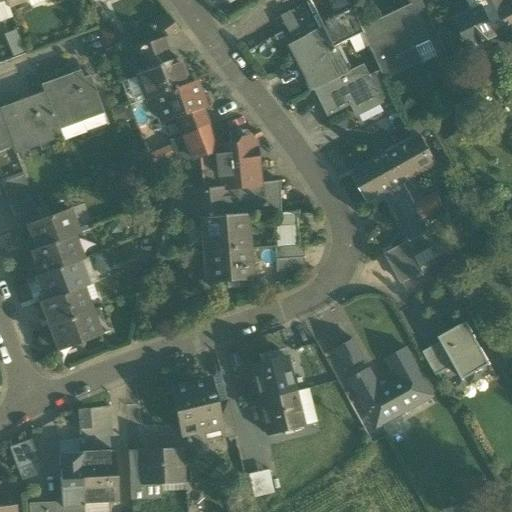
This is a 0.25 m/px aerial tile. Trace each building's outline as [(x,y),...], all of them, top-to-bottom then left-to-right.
[(5,0),(6,1),(9,9),(29,2),(28,0),(5,0)] [(311,1),(325,29),(334,48),(336,47),(352,39),(364,33),(363,31),(364,30),(348,0),(312,0),(311,1)] [(471,0),(467,2),(473,14),(482,10),(492,32),(504,26),(491,0),(471,0)] [(491,0),(504,26),(506,31),(511,28),(511,4),(511,5),(509,0),(491,0)] [(0,2),(0,23),(13,19),(9,9),(6,1),(0,2)] [(438,36),(422,1),(411,7),(414,13),(414,12),(428,42),(430,41),(438,36)] [(411,7),(382,21),(385,26),(414,13),(411,7)] [(493,34),(492,32),(482,10),(473,14),(458,21),(469,45),(477,41),(478,43),(486,39),(485,38),(493,34)] [(414,12),(414,13),(385,26),(382,21),(364,30),(363,31),(364,33),(368,42),(381,69),(386,79),(421,62),(414,48),(428,42),(414,12)] [(290,13),(280,19),(289,36),(300,31),(290,13)] [(156,22),(168,38),(180,33),(167,16),(156,22)] [(116,25),(100,32),(106,48),(123,41),(116,25)] [(349,73),(336,47),(334,48),(325,29),(291,47),(304,71),(301,73),(311,93),(315,91),(349,73)] [(12,58),(25,53),(17,30),(4,35),(12,58)] [(364,33),(352,39),(356,49),(368,42),(364,33)] [(134,49),(142,72),(170,61),(162,39),(134,49)] [(499,44),(511,72),(511,43),(510,40),(510,39),(499,44)] [(438,57),(430,41),(428,42),(414,48),(421,62),(422,65),(438,57)] [(154,98),(187,85),(187,84),(178,59),(170,61),(142,72),(136,74),(138,77),(146,100),(146,101),(154,98)] [(356,116),(383,102),(382,99),(371,78),(365,65),(349,73),(315,91),(327,116),(350,105),(356,116)] [(392,94),(382,73),(371,78),(382,99),(392,94)] [(42,87),(47,101),(55,124),(78,116),(81,123),(103,115),(90,79),(75,85),(72,76),(42,87)] [(134,105),(146,100),(138,77),(125,81),(134,105)] [(187,84),(187,85),(154,98),(163,124),(176,119),(202,110),(205,109),(195,82),(187,84)] [(29,99),(0,109),(0,112),(13,148),(35,140),(38,148),(61,139),(58,131),(55,124),(47,101),(32,107),(29,99)] [(128,122),(122,105),(109,110),(115,127),(128,122)] [(176,119),(182,136),(208,127),(202,110),(176,119)] [(0,152),(13,148),(0,112),(0,152)] [(55,124),(58,131),(81,123),(78,116),(55,124)] [(429,116),(406,127),(412,140),(435,127),(429,116)] [(58,131),(61,139),(62,141),(84,133),(81,123),(58,131)] [(217,149),(208,127),(182,136),(191,160),(198,157),(198,156),(217,149)] [(179,162),(191,160),(182,136),(171,140),(179,162)] [(422,137),(387,156),(403,183),(410,179),(437,164),(422,137)] [(199,167),(202,191),(253,185),(252,175),(258,175),(254,144),(248,138),(217,149),(198,156),(198,157),(199,167)] [(35,140),(13,148),(16,155),(38,148),(35,140)] [(383,194),(403,183),(387,156),(352,175),(368,203),(383,194)] [(0,184),(5,195),(27,186),(23,175),(0,184)] [(403,183),(414,205),(422,201),(410,179),(403,183)] [(279,182),(253,185),(202,191),(191,192),(190,191),(183,192),(183,194),(185,219),(201,218),(233,215),(245,215),(275,214),(280,214),(279,182)] [(414,205),(403,183),(383,194),(409,242),(410,243),(429,231),(426,227),(423,221),(414,205)] [(31,198),(27,186),(5,195),(9,206),(31,198)] [(437,193),(422,201),(414,205),(423,221),(446,208),(437,193)] [(9,206),(13,218),(36,209),(31,198),(9,206)] [(13,218),(17,229),(27,225),(40,220),(36,209),(13,218)] [(72,264),(81,288),(88,285),(79,261),(83,260),(74,236),(79,234),(70,209),(63,212),(72,236),(67,238),(76,262),(72,264)] [(27,225),(36,250),(67,238),(72,236),(63,212),(40,220),(27,225)] [(275,214),(276,229),(297,228),(296,214),(280,214),(275,214)] [(201,218),(204,253),(248,250),(245,215),(233,215),(201,218)] [(276,229),(276,247),(297,246),(297,228),(276,229)] [(409,242),(406,243),(414,258),(437,244),(429,231),(410,243),(409,242)] [(30,252),(39,276),(72,264),(76,262),(67,238),(36,250),(30,252)] [(386,255),(402,284),(423,273),(420,269),(414,258),(406,243),(386,255)] [(414,258),(420,269),(443,255),(437,244),(414,258)] [(275,249),(276,272),(304,270),(302,246),(275,249)] [(250,281),(248,250),(204,253),(206,284),(250,281)] [(87,258),(83,260),(79,261),(88,285),(92,284),(96,282),(87,258)] [(35,278),(44,302),(75,290),(81,288),(72,264),(39,276),(35,278)] [(456,304),(467,298),(458,282),(447,288),(456,304)] [(98,299),(92,284),(88,285),(81,288),(87,303),(98,299)] [(93,337),(99,335),(87,303),(81,288),(75,290),(84,314),(93,337)] [(39,303),(48,327),(84,314),(75,290),(44,302),(39,303)] [(93,337),(84,314),(48,327),(58,353),(100,338),(99,335),(93,337)] [(467,323),(457,328),(459,333),(441,342),(454,366),(463,381),(491,365),(467,323)] [(439,338),(441,342),(459,333),(457,328),(439,338)] [(354,338),(333,349),(345,370),(365,359),(354,338)] [(436,376),(454,366),(441,342),(423,353),(436,376)] [(372,409),(382,427),(404,414),(435,397),(407,348),(387,359),(398,379),(382,389),(370,368),(351,379),(369,411),(372,409)] [(260,364),(285,358),(283,349),(258,356),(260,364)] [(250,366),(259,401),(294,392),(285,358),(260,364),(250,366)] [(215,404),(227,401),(221,378),(209,380),(212,391),(215,404)] [(209,380),(202,382),(202,386),(211,391),(212,391),(209,380)] [(215,404),(212,391),(211,391),(202,386),(202,382),(171,390),(182,436),(195,433),(203,438),(204,443),(222,439),(214,404),(215,404)] [(308,389),(294,392),(303,428),(317,424),(308,389)] [(303,428),(294,392),(259,401),(268,436),(303,428)] [(214,404),(222,439),(235,436),(227,401),(215,404),(214,404)] [(77,411),(79,431),(90,430),(89,410),(77,411)] [(404,414),(382,427),(390,442),(413,430),(404,414)] [(58,440),(61,502),(61,503),(83,503),(80,455),(79,439),(58,440)] [(9,448),(17,470),(36,463),(39,462),(31,440),(9,448)] [(139,452),(141,485),(160,483),(160,484),(167,484),(178,484),(178,483),(185,483),(183,450),(139,452)] [(128,453),(130,493),(141,492),(141,485),(139,452),(128,453)] [(114,453),(80,455),(83,503),(108,501),(117,501),(114,453)] [(41,476),(36,463),(17,470),(22,483),(41,476)] [(268,470),(247,475),(253,499),(274,494),(268,470)] [(161,492),(160,484),(160,483),(141,485),(141,492),(130,493),(131,501),(161,499),(161,492)] [(186,491),(185,483),(178,483),(178,484),(167,484),(160,484),(161,492),(186,491)] [(0,511),(13,511),(10,487),(0,488),(0,511)] [(108,511),(108,501),(83,503),(83,511),(108,511)] [(83,511),(83,503),(61,503),(61,502),(28,504),(28,511),(83,511)]
